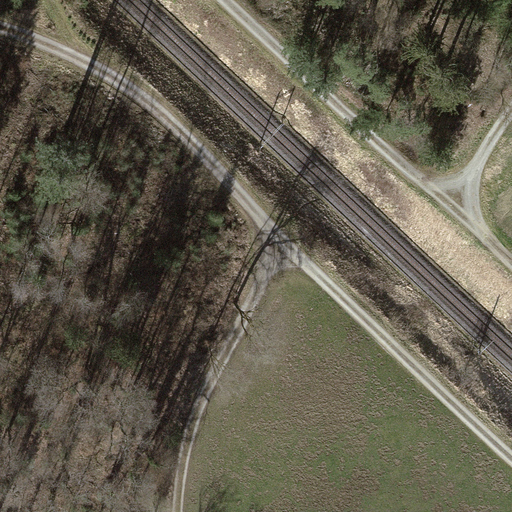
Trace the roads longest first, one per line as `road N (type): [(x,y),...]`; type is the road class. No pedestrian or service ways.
road 1 (track): [(232,0),(478,230),(478,172),(511,121)]
road 2 (track): [(257,216),(511,458)]
road 3 (track): [(0,25),(110,70),(257,216)]
road 4 (track): [(182,511),(186,454),(241,307),(273,275),(321,280)]
